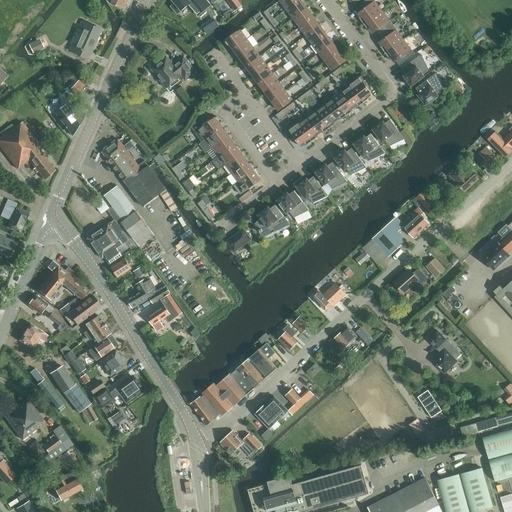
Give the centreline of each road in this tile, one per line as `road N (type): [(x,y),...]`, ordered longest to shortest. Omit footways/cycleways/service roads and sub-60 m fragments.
road 1 (unclassified): [(198,449),(511,164)]
road 2 (tertiary): [(198,449),(188,419),(52,213)]
road 3 (residential): [(300,166),(393,96),(321,0)]
road 4 (tertiary): [(52,213),(147,0)]
road 5 (tertiary): [(0,335),(52,213)]
